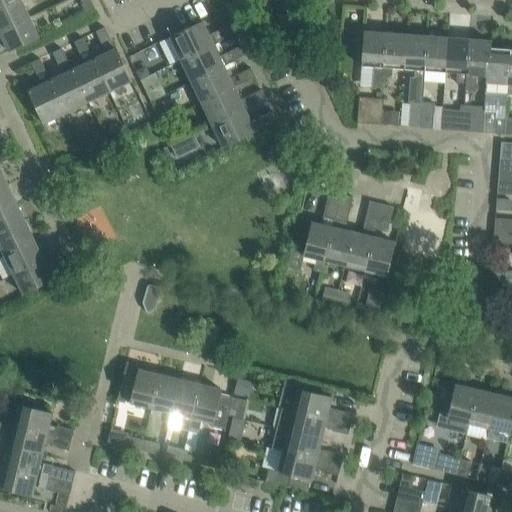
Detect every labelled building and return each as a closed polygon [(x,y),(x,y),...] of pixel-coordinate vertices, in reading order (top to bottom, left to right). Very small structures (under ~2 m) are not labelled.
[(0,0),(0,8),(17,0),(0,0)] [(0,32),(29,18),(20,0),(17,0),(0,8),(0,32)] [(81,0),(87,13),(96,9),(91,0),(81,0)] [(0,32),(9,52),(39,37),(29,18),(0,32)] [(181,60),(213,44),(202,22),(170,37),(181,60)] [(221,40),(235,34),(230,25),(217,31),(221,40)] [(102,45),(111,41),(105,27),(96,32),(102,45)] [(383,77),(386,33),(364,31),(362,66),(373,67),(372,88),(382,89),(383,77)] [(404,70),(407,35),(386,33),(383,77),(388,78),(392,75),(392,69),(404,70)] [(425,71),(428,36),(407,35),(404,70),(411,70),(409,104),(411,104),(409,127),(420,128),(422,102),(423,102),(425,71)] [(446,73),(449,38),(428,36),(425,71),(446,73)] [(83,38),(74,42),(81,56),(90,51),(83,38)] [(466,83),(469,40),(449,38),(446,73),(457,74),(456,82),(465,83),(466,83)] [(491,41),(490,41),(469,40),(466,83),(465,83),(465,90),(475,91),(476,75),(487,76),(488,76),(490,48),(491,48),(491,41)] [(192,81),(224,66),(213,44),(181,60),(192,81)] [(232,62),(245,55),(241,46),(227,53),(232,62)] [(94,59),(110,92),(132,81),(116,48),(94,59)] [(487,76),(485,93),(507,95),(511,50),(491,48),(490,48),(488,76),(487,76)] [(62,49),(53,53),(59,66),(68,62),(62,49)] [(40,59),(31,63),(38,77),(47,72),(40,59)] [(88,102),(110,92),(94,59),(72,70),(88,102)] [(151,75),(146,65),(135,70),(140,80),(151,75)] [(202,103),(234,88),(224,66),(192,81),(202,103)] [(242,83),(255,77),(251,68),(238,74),(242,83)] [(66,113),(88,102),(72,70),(51,81),(66,113)] [(151,75),(140,80),(150,102),(166,94),(155,73),(151,75)] [(44,124),(66,113),(51,81),(28,91),(44,124)] [(213,125),(245,109),(234,88),(202,103),(213,125)] [(253,106),(266,99),(261,90),(248,97),(253,106)] [(485,107),(483,133),(503,135),(505,118),(506,118),(507,95),(485,93),(485,107)] [(369,124),(371,98),(359,97),(358,123),(369,124)] [(369,124),(382,125),(384,99),(371,98),(369,124)] [(435,103),(423,102),(422,102),(420,128),(433,129),(435,103)] [(470,132),(472,106),(460,105),(460,110),(442,109),(441,130),(470,132)] [(483,133),(485,107),(472,106),(470,132),(483,133)] [(245,109),(213,125),(223,147),(255,132),(245,109)] [(263,127),(276,120),(272,111),(259,118),(263,127)] [(400,112),(384,111),(383,124),(398,125),(400,112)] [(180,141),(171,146),(177,158),(186,154),(180,141)] [(499,171),(511,171),(511,143),(501,142),(499,171)] [(511,183),(511,171),(499,171),(498,182),(511,183)] [(511,195),(511,183),(498,182),(497,194),(511,195)] [(0,211),(17,204),(7,185),(0,188),(0,211)] [(325,261),(341,194),(329,191),(321,224),(312,222),(304,256),(316,259),(313,271),(322,272),(324,261),(325,261)] [(345,230),(353,197),(341,194),(325,261),(345,266),(354,232),(345,230)] [(376,229),(382,204),(370,201),(362,234),(354,232),(345,266),(366,271),(374,237),(376,229)] [(0,234),(26,223),(17,204),(0,211),(0,234)] [(388,232),(394,207),(382,204),(376,229),(388,232)] [(495,231),(511,231),(511,219),(496,218),(495,231)] [(0,245),(5,256),(35,241),(26,223),(0,234),(0,245)] [(511,244),(511,231),(495,231),(494,243),(511,244)] [(374,237),(366,271),(387,276),(395,242),(374,237)] [(14,274),(44,260),(35,241),(5,256),(14,274)] [(14,274),(23,294),(53,280),(44,260),(14,274)] [(490,281),(511,283),(511,270),(491,269),(490,281)] [(511,303),(511,283),(490,281),(489,302),(511,303)] [(143,303),(146,311),(148,313),(151,312),(156,308),(161,291),(160,288),(158,287),(152,285),(149,285),(148,287),(143,303)] [(337,303),(339,291),(324,287),(321,300),(337,303)] [(337,303),(348,306),(350,293),(339,291),(337,303)] [(127,362),(117,400),(152,408),(160,374),(141,369),(142,366),(127,362)] [(172,413),(180,379),(160,374),(152,408),(172,413)] [(253,382),(241,379),(238,378),(237,379),(235,379),(232,394),(250,397),(253,382)] [(189,431),(201,384),(180,379),(172,413),(181,415),(179,428),(189,431)] [(332,397),(302,390),(303,384),(286,380),(279,407),(351,424),(353,414),(329,408),(332,397)] [(201,384),(189,431),(199,433),(201,420),(212,423),(211,426),(225,430),(228,415),(233,397),(220,394),(222,389),(201,384)] [(467,432),(469,423),(477,389),(456,384),(448,414),(444,413),(440,417),(439,421),(441,426),(467,432)] [(2,389),(0,397),(0,399),(11,402),(14,391),(2,389)] [(489,428),(498,394),(477,389),(469,423),(489,428)] [(510,433),(511,423),(511,397),(498,394),(489,428),(487,438),(507,443),(510,433)] [(233,397),(228,415),(243,418),(247,400),(233,397)] [(53,413),(19,405),(14,426),(48,434),(53,413)] [(348,435),(351,424),(279,407),(274,427),(322,439),(324,427),(332,430),(332,431),(348,435)] [(232,417),(228,437),(241,440),(245,420),(232,417)] [(48,434),(14,426),(1,423),(0,426),(0,444),(43,454),(45,443),(53,445),(53,446),(69,450),(72,440),(55,436),(48,434)] [(72,440),(74,430),(58,426),(55,436),(72,440)] [(319,450),(322,439),(274,427),(268,447),(283,451),(341,465),(344,454),(327,450),(327,452),(319,450)] [(184,449),(182,460),(198,464),(201,453),(195,452),(199,433),(189,431),(184,449)] [(141,450),(144,440),(128,436),(125,446),(141,450)] [(141,450),(157,454),(160,444),(144,440),(141,450)] [(41,463),(43,454),(0,444),(0,465),(73,483),(76,471),(41,463)] [(184,449),(168,446),(166,456),(182,460),(184,449)] [(338,475),(341,465),(283,451),(278,470),(269,468),(265,481),(288,487),(291,475),(312,480),(314,468),(323,469),(322,471),(338,475)] [(460,458),(439,453),(435,469),(456,475),(460,458)] [(456,475),(467,477),(471,461),(460,458),(456,475)] [(487,482),(487,481),(491,466),(481,463),(477,479),(487,482)] [(70,495),(73,483),(0,465),(0,488),(33,496),(35,487),(70,495)] [(511,471),(501,468),(497,484),(511,488),(511,471)] [(400,486),(397,498),(422,504),(423,501),(437,505),(442,484),(428,480),(425,492),(411,488),(414,477),(402,474),(399,486),(400,486)] [(466,511),(494,511),(498,497),(452,486),(449,497),(461,500),(458,510),(466,511)] [(405,511),(420,511),(422,504),(397,498),(394,509),(405,511)]
